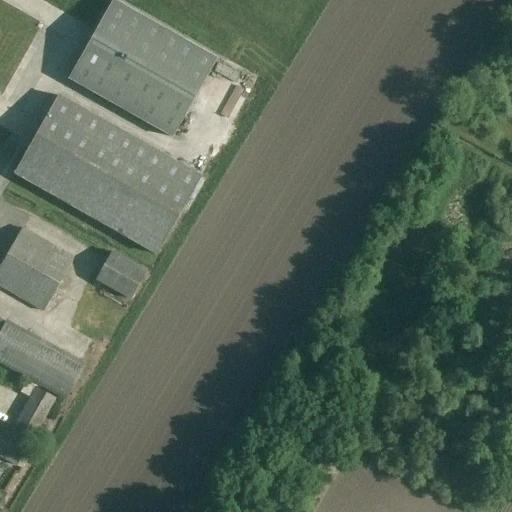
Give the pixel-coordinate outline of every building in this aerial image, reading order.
[(216,59),(112,0),(68,79),(172,138),(216,59)] [(201,177),(58,96),(14,174),(156,255),(201,177)] [(74,257),(22,227),(0,264),(0,287),(43,312),(74,257)] [(147,271),(111,251),(95,280),(131,300),(147,271)] [(85,365),(0,318),(0,363),(66,400),(85,365)] [(15,389),(26,394),(31,381),(19,377),(15,389)] [(56,399),(35,388),(10,433),(0,427),(0,456),(18,466),(56,399)]
